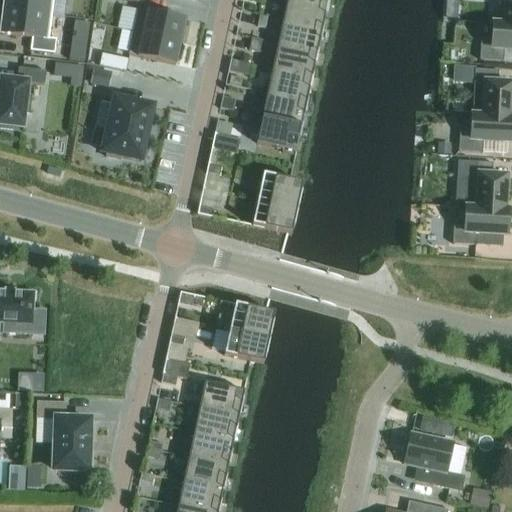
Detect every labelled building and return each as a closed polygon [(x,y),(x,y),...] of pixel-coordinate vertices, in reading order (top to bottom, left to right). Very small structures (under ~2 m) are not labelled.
[(6,0),(5,12),(52,17),(53,0),(6,0)] [(328,4),(308,0),(288,0),(284,20),(323,29),(328,4)] [(494,25),(494,28),(511,29),(511,0),(506,0),(506,15),(496,15),(495,25),(494,25)] [(181,44),(186,21),(138,10),(133,33),(181,44)] [(447,10),(447,19),(456,20),(457,10),(447,10)] [(5,12),(2,36),(32,40),(30,52),(55,55),(56,41),(49,40),(52,17),(5,12)] [(323,29),(284,20),(278,45),(318,54),(323,29)] [(511,50),(511,29),(494,28),(493,39),(482,39),(480,61),(504,63),(505,50),(511,50)] [(176,67),(181,44),(133,33),(128,57),(176,67)] [(260,54),(263,43),(252,40),(250,52),(260,54)] [(318,54),(278,45),(273,70),(312,78),(318,54)] [(105,57),(102,69),(126,74),(129,62),(105,57)] [(71,79),(70,87),(80,88),(83,68),(73,67),(71,79)] [(17,82),(1,80),(0,87),(0,130),(14,132),(15,128),(23,129),(25,115),(29,115),(31,98),(27,98),(29,85),(44,87),(46,73),(18,69),(17,82)] [(312,78),(273,70),(268,94),(307,103),(312,78)] [(486,84),(484,117),(511,119),(511,110),(511,85),(499,84),(500,72),(476,71),(475,83),(486,84)] [(231,78),(229,86),(241,89),(243,81),(231,78)] [(307,103),(268,94),(262,119),(302,127),(307,103)] [(224,98),(222,110),(233,113),(236,101),(224,98)] [(96,130),(92,146),(103,148),(102,154),(107,155),(106,159),(119,162),(120,158),(141,163),(153,108),(115,99),(107,133),(96,130)] [(511,118),(511,119),(484,117),(473,117),(472,131),(460,130),(459,153),(483,154),(484,142),(511,143),(511,118)] [(302,127),(262,119),(257,145),(296,153),(302,127)] [(219,123),(216,135),(226,137),(228,125),(219,123)] [(216,136),(213,150),(237,155),(240,141),(216,136)] [(468,199),(468,209),(505,211),(507,178),(493,177),(494,164),(470,163),(469,176),(480,176),(479,200),(468,199)] [(207,174),(220,177),(221,169),(208,166),(207,174)] [(303,185),(264,177),(259,202),(298,211),(303,185)] [(259,202),(253,228),(292,236),(298,211),(259,202)] [(211,219),(213,210),(200,207),(198,217),(211,219)] [(505,211),(468,209),(467,209),(466,223),(454,223),(453,245),(477,247),(478,234),(508,236),(509,212),(505,211)] [(0,292),(0,324),(4,324),(3,334),(44,337),(45,313),(33,312),(34,294),(0,292)] [(181,294),(179,303),(192,306),(194,297),(181,294)] [(270,341),(275,315),(236,306),(230,332),(270,341)] [(225,357),(264,366),(270,341),(230,332),(225,357)] [(183,347),(185,339),(173,336),(171,345),(183,347)] [(170,345),(167,361),(184,365),(187,350),(183,349),(183,347),(171,345),(170,345)] [(186,381),(190,366),(184,365),(167,361),(164,377),(177,379),(186,381)] [(164,377),(162,385),(175,388),(177,379),(164,377)] [(245,392),(205,384),(200,409),(240,417),(245,392)] [(28,412),(28,395),(16,395),(15,412),(28,412)] [(158,401),(157,410),(169,412),(171,404),(158,401)] [(90,421),(66,421),(67,405),(37,404),(37,421),(56,422),(55,471),(88,472),(90,421)] [(0,439),(12,440),(13,410),(0,409),(0,439)] [(195,434),(234,442),(240,417),(200,409),(195,434)] [(189,459),(229,467),(234,442),(195,434),(189,459)] [(447,474),(453,444),(412,435),(405,466),(435,472),(432,487),(462,493),(465,478),(447,474)] [(152,444),(150,451),(162,453),(162,454),(164,446),(152,444)] [(150,451),(148,459),(160,461),(162,453),(150,451)] [(184,484),(224,492),(229,467),(189,459),(184,484)] [(140,483),(138,496),(163,500),(165,488),(140,483)] [(179,509),(194,511),(219,511),(224,492),(184,484),(179,509)] [(475,487),(471,503),(489,507),(493,492),(475,487)] [(448,511),(449,511),(410,503),(407,511),(448,511)]
